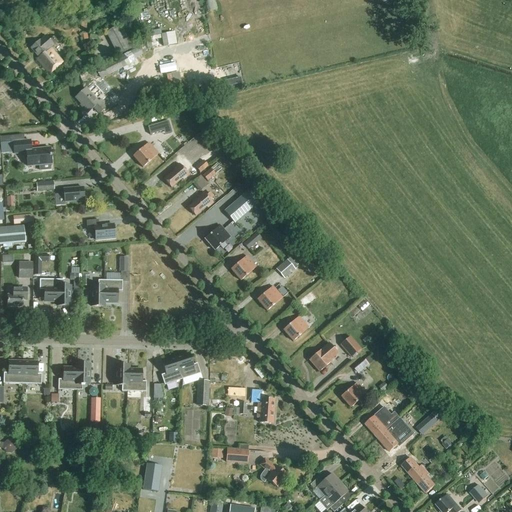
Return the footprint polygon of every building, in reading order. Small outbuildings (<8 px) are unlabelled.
[(118,27),(105,33),(116,56),(133,48),(124,30),(120,32),(118,27)] [(136,60),(143,56),(142,54),(147,52),(145,34),(138,35),(139,47),(91,71),(96,82),(123,68),(124,72),(139,64),(136,60)] [(49,74),(62,63),(50,49),(54,46),(46,36),(41,41),(40,41),(31,49),(39,58),(37,60),(49,74)] [(55,45),(60,41),(55,36),(50,39),(55,45)] [(179,73),(166,75),(171,100),(184,98),(179,73)] [(84,107),(83,108),(88,113),(94,108),(99,114),(107,107),(101,100),(98,103),(86,89),(76,98),(84,107)] [(155,92),(138,95),(140,106),(164,102),(164,98),(157,99),(155,92)] [(163,132),(161,124),(148,128),(150,136),(163,132)] [(30,141),(24,141),(0,144),(1,152),(14,151),(14,155),(26,153),(28,167),(39,166),(39,172),(50,170),(50,165),(52,165),(50,148),(31,150),(30,141)] [(142,169),(159,154),(149,143),(133,157),(142,169)] [(192,144),(179,154),(184,160),(197,150),(192,144)] [(200,174),(209,167),(203,161),(195,168),(200,174)] [(182,182),(189,176),(179,164),(173,169),(175,171),(164,180),(171,188),(181,181),(182,182)] [(207,182),(215,175),(210,169),(202,176),(207,182)] [(201,192),(208,185),(201,176),(193,182),(201,192)] [(37,192),(53,191),(53,183),(36,184),(37,192)] [(83,188),(63,190),(64,195),(56,196),(57,206),(65,205),(65,203),(84,201),(83,188)] [(232,225),(257,205),(246,191),(221,211),(227,219),(232,225)] [(197,197),(199,199),(188,208),(195,216),(206,207),(207,209),(213,203),(204,192),(197,197)] [(14,225),(34,223),(33,215),(13,217),(14,225)] [(95,241),(115,239),(114,225),(99,227),(98,220),(86,221),(87,228),(94,228),(95,241)] [(214,251),(230,238),(220,226),(204,240),(214,251)] [(0,245),(24,244),(23,227),(0,228),(0,245)] [(259,232),(244,245),(248,250),(263,237),(259,232)] [(24,254),(24,263),(19,263),(19,279),(32,279),(32,264),(31,254),(24,254)] [(49,262),(49,256),(34,255),(34,276),(41,276),(41,262),(49,262)] [(240,282),(256,268),(246,257),(231,270),(240,282)] [(119,272),(129,272),(129,258),(120,258),(119,272)] [(287,261),(276,270),(284,279),(295,270),(287,261)] [(58,302),(58,280),(39,280),(39,291),(44,291),(44,302),(58,302)] [(58,280),(58,302),(57,307),(69,307),(70,287),(64,287),(64,281),(58,280)] [(103,303),(104,281),(98,281),(98,287),(92,287),(92,307),(103,307),(103,303)] [(104,281),(103,303),(117,303),(117,292),(122,292),(122,281),(104,281)] [(267,312),(283,298),(273,287),(257,300),(267,312)] [(27,302),(27,297),(27,289),(13,289),(13,296),(7,296),(7,308),(23,308),(23,302),(27,302)] [(293,342),(309,328),(299,317),(283,330),(293,342)] [(351,358),(361,349),(351,337),(341,346),(351,358)] [(338,354),(329,345),(329,344),(309,361),(319,373),(331,362),(330,361),(338,354)] [(189,355),(176,360),(182,380),(184,386),(202,380),(197,364),(193,366),(189,355)] [(372,356),(357,369),(362,374),(376,361),(372,356)] [(164,386),(182,380),(176,360),(162,364),(165,374),(161,376),(164,386)] [(22,385),(23,363),(8,363),(8,374),(3,374),(3,384),(22,385)] [(23,363),(22,385),(41,385),(41,375),(37,375),(37,364),(23,363)] [(77,365),(77,370),(76,391),(82,391),(82,385),(88,385),(89,365),(77,365)] [(127,392),(128,371),(128,366),(116,366),(116,386),(122,386),(121,392),(127,392)] [(76,391),(77,370),(63,369),(63,380),(58,380),(58,391),(76,391)] [(128,371),(127,392),(146,393),(146,382),(141,382),(142,371),(128,371)] [(208,407),(209,382),(197,381),(196,407),(208,407)] [(351,409),(366,395),(357,383),(341,397),(351,409)] [(142,413),(152,413),(152,398),(142,398),(142,413)] [(100,399),(91,399),(90,424),(99,424),(100,399)] [(257,411),(274,413),(275,400),(261,399),(261,404),(258,404),(257,411)] [(377,439),(388,429),(400,419),(395,413),(392,416),(384,408),(374,417),(365,425),(377,439)] [(226,409),(224,417),(231,418),(232,410),(226,409)] [(273,424),(274,413),(257,411),(257,419),(260,419),(260,423),(273,424)] [(432,415),(416,430),(422,437),(438,423),(432,415)] [(414,435),(400,419),(388,429),(377,439),(389,453),(397,446),(399,448),(414,435)] [(28,439),(26,450),(35,451),(36,440),(28,439)] [(449,440),(442,445),(446,450),(453,445),(449,440)] [(3,444),(2,450),(6,454),(12,454),(16,450),(16,445),(12,441),(7,441),(3,444)] [(212,449),(212,457),(226,457),(226,449),(212,449)] [(248,450),(227,449),(226,463),(247,464),(248,450)] [(260,465),(265,469),(261,475),(260,477),(260,480),(261,482),(263,483),(266,479),(276,487),(287,474),(274,465),(274,466),(265,459),(260,465)] [(401,467),(413,481),(425,471),(420,466),(418,468),(411,459),(401,467)] [(161,467),(146,465),(142,490),(158,493),(161,467)] [(427,477),(429,475),(425,471),(413,481),(425,495),(435,486),(427,477)] [(323,496),(339,482),(332,474),(323,482),(319,478),(310,486),(314,491),(317,489),(323,496)] [(349,493),(339,482),(323,496),(324,497),(318,502),(326,511),(330,509),(332,511),(335,511),(343,505),(339,501),(348,494),(349,493)] [(478,486),(469,494),(478,504),(487,496),(478,486)] [(460,511),(462,511),(447,495),(435,505),(441,511),(460,511)] [(209,511),(221,511),(222,504),(211,502),(209,511)]
